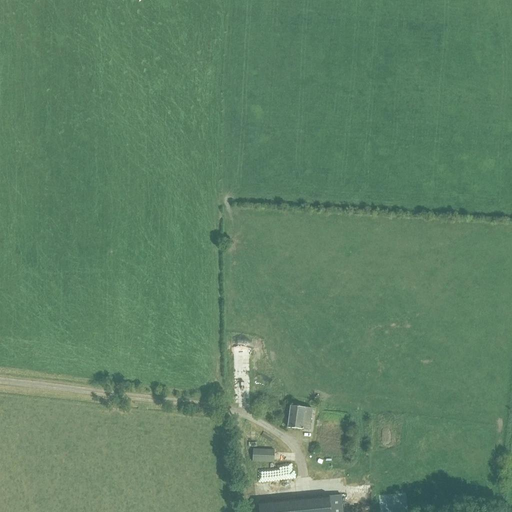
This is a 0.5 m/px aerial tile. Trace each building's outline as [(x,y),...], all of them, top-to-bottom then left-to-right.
[(308,430),(310,409),(289,407),(287,428),(308,430)] [(253,449),(252,462),(274,463),(274,450),(253,449)] [(298,467),(261,468),(261,482),(271,482),(271,485),(280,485),(280,479),(298,479),(298,467)] [(348,467),(331,467),(331,477),(348,477),(348,467)] [(407,511),(406,493),(378,496),(379,511),(407,511)] [(342,511),(341,495),(258,503),(258,511),(342,511)]
